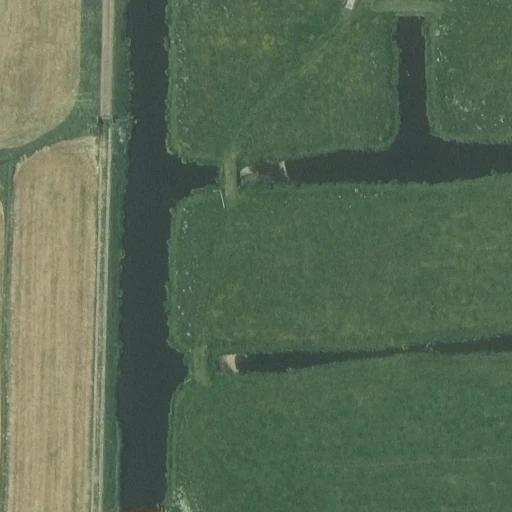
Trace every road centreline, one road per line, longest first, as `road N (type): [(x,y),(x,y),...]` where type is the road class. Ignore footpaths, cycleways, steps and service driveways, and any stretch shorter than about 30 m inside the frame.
road 1 (track): [(94,511),(107,0)]
road 2 (track): [(511,503),(299,511)]
